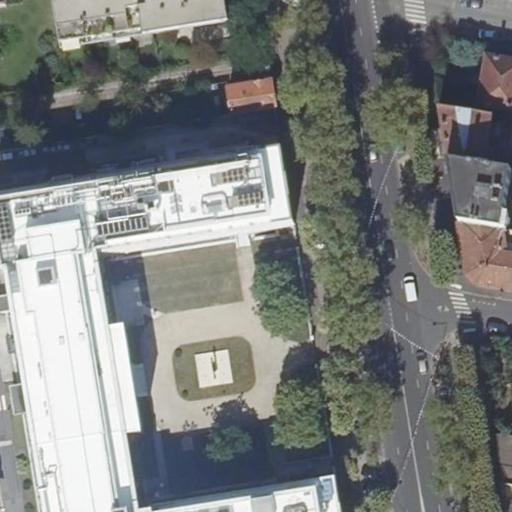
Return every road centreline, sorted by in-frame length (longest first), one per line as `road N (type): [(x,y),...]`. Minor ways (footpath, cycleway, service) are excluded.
road 1 (primary): [(344,15),(389,314)]
road 2 (primary): [(389,314),(421,511)]
road 3 (residential): [(511,27),(394,8),(344,15)]
road 4 (residential): [(389,314),(443,306),(511,317)]
